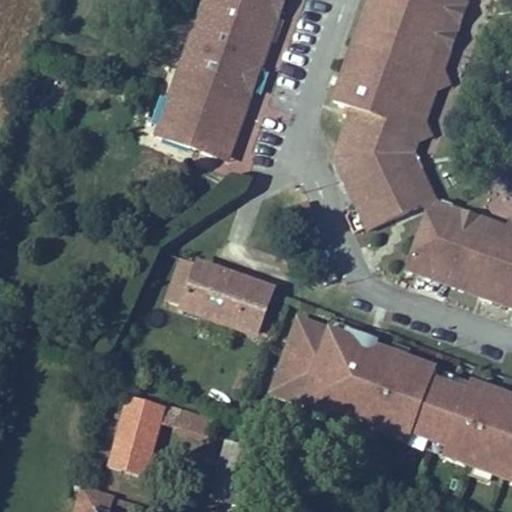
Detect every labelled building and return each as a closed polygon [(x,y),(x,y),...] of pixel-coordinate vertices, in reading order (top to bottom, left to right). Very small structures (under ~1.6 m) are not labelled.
[(206,0),(157,138),(218,160),(232,153),(264,61),(285,0),(206,0)] [(369,232),(424,206),(400,157),(456,0),(370,0),(334,103),(353,109),(335,160),(356,205),(367,229),(369,232)] [(504,241),(508,230),(437,204),(421,171),(414,155),(468,4),(456,0),(400,157),(424,206),(426,210),(427,214),(504,241)] [(218,160),(228,163),(230,159),(232,153),(218,160)] [(347,220),(355,235),(367,229),(356,205),(349,213),(348,216),(347,220)] [(511,220),(508,230),(504,241),(427,214),(406,271),(511,309),(511,220)] [(170,304),(257,335),(272,293),(250,285),(247,293),(234,288),(236,280),(184,262),(170,304)] [(247,293),(250,285),(236,280),(234,288),(247,293)] [(511,399),(472,385),(468,395),(434,382),(437,372),(376,349),(363,382),(349,377),(360,347),(346,341),(347,339),(314,326),(312,332),(297,327),(274,389),(288,395),(286,401),(314,411),(328,417),(341,421),(342,419),(361,426),(360,428),(381,436),(409,447),(413,437),(447,450),(444,460),(472,470),(493,478),(494,476),(511,482),(511,399)] [(363,382),(376,349),(376,348),(362,342),(360,347),(349,377),(363,382)] [(162,426),(167,408),(130,398),(110,469),(147,479),(162,426)] [(177,430),(182,412),(167,408),(162,426),(177,430)] [(215,422),(182,412),(177,430),(210,439),(215,422)] [(447,450),(413,437),(409,447),(444,460),(447,450)] [(259,455),(227,445),(211,499),(243,508),(259,455)] [(110,511),(115,499),(83,489),(75,511),(110,511)]
